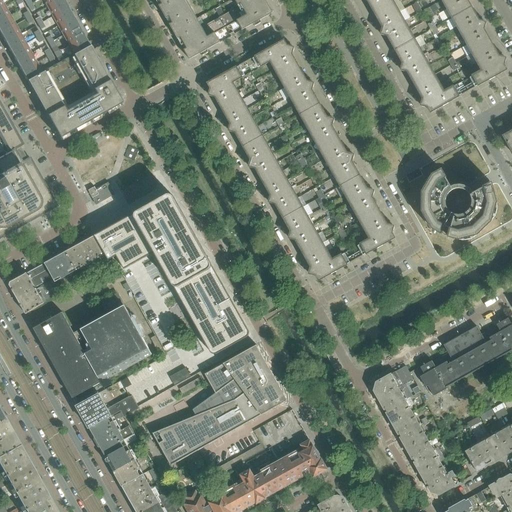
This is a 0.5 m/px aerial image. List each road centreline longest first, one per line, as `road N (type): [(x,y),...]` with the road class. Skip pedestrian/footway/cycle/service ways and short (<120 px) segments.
road 1 (residential): [(135,106),(342,476)]
road 2 (residential): [(291,19),(416,247),(312,305)]
road 3 (residential): [(312,305),(185,78)]
road 4 (secondary): [(115,511),(0,302)]
road 5 (residential): [(478,120),(429,148),(345,0)]
road 6 (residential): [(357,383),(511,296)]
road 7 (residential): [(51,153),(79,216),(0,262)]
road 8 (secondary): [(0,374),(76,511)]
road 9 (residential): [(428,511),(357,383)]
road 10 (residential): [(76,0),(135,106)]
road 11 (residential): [(185,78),(291,19)]
